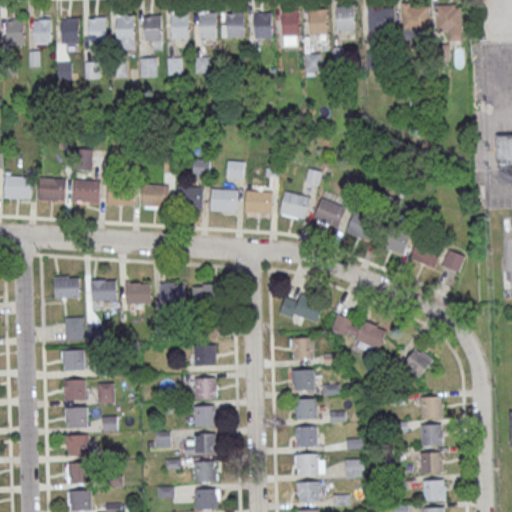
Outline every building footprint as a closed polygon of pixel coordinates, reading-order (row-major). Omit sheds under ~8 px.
[(354,3),(355,28),(338,29),(337,6),(342,6),(342,4),(354,3)] [(403,28),(430,28),(430,3),(403,3),(403,28)] [(395,4),(368,4),(368,28),(395,28),(395,4)] [(437,30),(449,30),(449,40),(462,40),(462,4),(437,4),(437,30)] [(326,7),(327,33),(310,33),(310,10),(314,10),(314,8),(326,7)] [(299,9),(300,34),(283,35),(282,11),(287,11),(287,9),(299,9)] [(244,10),(245,36),(228,36),(227,13),(232,13),(232,11),(244,10)] [(188,11),(189,37),(173,37),(172,14),(176,14),(176,12),(188,11)] [(216,11),(217,36),(200,37),(199,14),(204,14),(204,11),(216,11)] [(271,11),(272,36),(255,37),(255,14),(259,14),(259,11),(271,11)] [(134,14),(135,39),(118,40),(117,17),(122,17),(122,15),(134,14)] [(161,14),(162,39),(145,40),(144,17),(149,16),(149,14),(161,14)] [(106,15),(107,41),(90,41),(89,18),(94,18),(94,16),(106,15)] [(50,16),(51,42),(34,42),(33,19),(38,19),(38,17),(50,16)] [(79,16),(80,41),(63,42),(62,19),(67,19),(67,16),(79,16)] [(24,18),(25,43),(8,44),(7,20),(12,20),(12,18),(24,18)] [(325,52),(305,52),(305,73),(325,73),(325,52)] [(196,72),(210,72),(210,55),(196,55),(196,72)] [(157,76),(157,57),(140,57),(140,76),(157,76)] [(182,73),(182,58),(168,58),(168,73),(182,73)] [(511,130),(496,131),(498,167),(511,173),(511,130)] [(91,150),(77,150),(77,169),(91,169),(91,150)] [(193,175),(210,175),(210,157),(193,157),(193,175)] [(228,178),(245,178),(245,160),(228,160),(228,178)] [(5,175),(32,176),(31,198),(4,196),(5,175)] [(39,177),(66,178),(65,200),(38,199),(39,177)] [(74,179),(100,180),(99,202),(73,200),(74,179)] [(108,181),(135,182),(134,204),(107,203),(108,181)] [(143,183),(170,184),(169,206),(142,205),(143,183)] [(177,185),(204,186),(203,208),(176,207),(177,185)] [(212,187),(238,189),(237,211),(211,209),(212,187)] [(246,190),(273,191),(272,213),(245,211),(246,190)] [(280,213),(305,219),(310,197),(285,190),(280,213)] [(314,219),(338,228),(346,206),(321,198),(314,219)] [(346,230),(368,240),(377,221),(355,210),(346,230)] [(403,254),(411,235),(390,227),(383,246),(403,254)] [(434,268),(442,250),(418,239),(410,257),(434,268)] [(465,255),(449,249),(442,265),(458,272),(465,255)] [(54,276),(55,297),(80,296),(79,276),(69,277),(69,275),(54,276)] [(91,279),(92,300),(117,299),(116,279),(106,280),(106,278),(91,279)] [(126,281),(126,302),(151,302),(151,282),(140,282),(140,281),(126,281)] [(160,281),(161,303),(186,302),(185,282),(175,282),(175,281),(160,281)] [(221,283),(193,283),(193,302),(221,302),(221,283)] [(280,313),(317,324),(323,303),(286,292),(280,313)] [(360,321),(338,312),(331,328),(352,337),(360,321)] [(66,316),(66,339),(84,339),(84,316),(66,316)] [(378,353),(386,327),(363,320),(355,345),(378,353)] [(314,336),(314,357),(292,357),(291,337),(314,336)] [(216,365),(216,343),(194,343),(194,365),(216,365)] [(419,377),(433,359),(417,346),(403,364),(419,377)] [(85,370),(85,348),(63,348),(63,370),(85,370)] [(314,368),(315,388),(292,389),(291,368),(314,368)] [(217,377),(195,377),(195,398),(217,398),(217,377)] [(85,378),(86,398),(63,399),(62,379),(85,378)] [(98,402),(114,402),(113,382),(98,382),(98,402)] [(442,395),(443,416),(420,416),(419,396),(442,395)] [(316,397),(316,418),(294,419),(293,398),(316,397)] [(217,404),(217,425),(195,426),(194,405),(217,404)] [(87,406),(88,426),(65,427),(64,406),(87,406)] [(443,423),(444,444),(421,444),(420,424),(443,423)] [(317,425),(317,445),(295,446),(294,426),(317,425)] [(88,433),(89,454),(66,455),(65,434),(88,433)] [(217,453),(217,433),(194,433),(194,444),(185,444),(185,453),(217,453)] [(443,451),(444,472),(421,473),(420,452),(443,451)] [(318,453),(319,474),(296,474),(295,454),(318,453)] [(364,476),(364,458),(345,458),(345,476),(364,476)] [(216,460),(217,481),(194,482),(194,461),(216,460)] [(89,461),(90,482),(67,483),(67,462),(89,461)] [(445,479),(446,499),(423,500),(422,480),(445,479)] [(319,480),(320,501),(297,501),(296,481),(319,480)] [(218,488),(219,508),(196,509),(195,488),(218,488)] [(90,489),(91,510),(68,510),(68,490),(90,489)]
